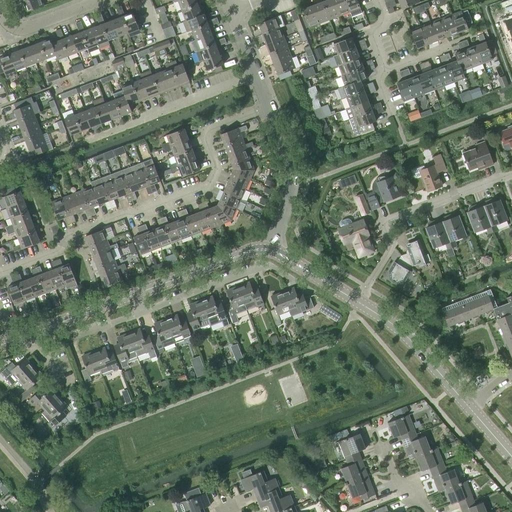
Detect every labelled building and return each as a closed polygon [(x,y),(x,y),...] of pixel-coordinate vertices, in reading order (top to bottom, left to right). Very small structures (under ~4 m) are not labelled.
[(41,0),(29,0),(23,2),(27,12),(44,6),(41,0)] [(178,1),(181,11),(200,4),(198,0),(178,0),(173,2),(173,3),(178,1)] [(333,0),(329,0),(323,2),(329,20),(340,16),(333,0)] [(344,0),(333,0),(340,16),(349,13),(344,0)] [(357,0),(344,0),(349,13),(350,12),(351,17),(362,13),(360,9),(360,8),(357,0)] [(419,2),(418,0),(397,0),(401,9),(419,2)] [(323,2),(313,6),(319,24),(329,20),(323,2)] [(181,11),(185,21),(188,21),(187,20),(201,15),(204,14),(200,4),(181,11)] [(158,14),(160,19),(166,16),(165,12),(166,11),(164,6),(155,9),(157,14),(158,14)] [(319,24),(313,6),(302,10),(304,16),(302,17),(306,28),(309,27),(309,28),(319,24)] [(290,12),(294,22),(299,20),(295,9),(290,12)] [(461,10),(451,14),(457,32),(468,28),(466,24),(472,22),(468,13),(463,15),(461,10)] [(112,21),(118,37),(128,33),(122,17),(125,16),(123,11),(118,13),(120,18),(112,21)] [(122,17),(128,33),(130,37),(140,33),(133,14),(125,17),(125,16),(122,17)] [(187,32),(191,30),(207,24),(208,26),(213,25),(211,20),(207,21),(204,14),(201,15),(187,20),(188,21),(185,21),(183,22),(187,32)] [(451,14),(440,18),(447,36),(457,32),(451,14)] [(166,16),(160,19),(162,24),(161,25),(162,29),(172,26),(170,21),(168,21),(166,16)] [(259,23),(263,34),(280,27),(276,17),(259,23)] [(440,18),(430,22),(437,40),(447,36),(440,18)] [(92,29),(99,49),(109,45),(108,41),(102,25),(104,24),(103,19),(98,21),(100,26),(92,29)] [(296,27),(298,32),(303,30),(299,20),(294,22),(296,27)] [(102,25),(108,41),(118,37),(112,21),(104,24),(102,25)] [(430,22),(420,26),(427,44),(437,40),(430,22)] [(191,30),(195,40),(211,34),(208,26),(207,24),(191,30)] [(427,44),(420,26),(410,30),(416,48),(427,44)] [(72,37),(78,52),(88,49),(82,33),(85,32),(83,27),(77,29),(79,34),(72,37)] [(263,34),(266,44),(284,37),(280,27),(263,34)] [(82,33),(88,49),(89,52),(99,49),(92,29),(85,32),(82,33)] [(300,37),(302,42),(307,40),(303,30),(298,32),(300,37)] [(334,32),(324,36),(326,41),(336,38),(334,32)] [(59,41),(52,44),(51,44),(56,55),(55,56),(57,60),(68,56),(62,40),(64,39),(62,34),(57,36),(59,41)] [(195,40),(199,50),(215,44),(216,47),(221,45),(219,40),(214,42),(211,34),(195,40)] [(62,40),(68,56),(78,52),(72,37),(64,39),(62,40)] [(266,44),(270,54),(288,48),(284,37),(266,44)] [(334,45),(338,54),(356,48),(352,38),(334,45)] [(50,39),(40,43),(46,59),(55,56),(56,55),(51,44),(52,44),(50,39)] [(162,43),(164,48),(165,48),(166,50),(172,48),(169,40),(162,43)] [(304,48),(306,52),(311,50),(307,40),(302,42),(304,48)] [(486,42),(475,46),(482,64),(493,60),(486,42)] [(40,43),(30,47),(36,63),(46,59),(40,43)] [(199,62),(203,60),(219,54),(216,47),(215,44),(199,50),(195,52),(199,62)] [(475,46),(465,50),(472,68),(482,64),(475,46)] [(30,47),(19,51),(26,67),(36,63),(30,47)] [(270,54),(274,64),(292,57),(288,48),(270,54)] [(338,66),(359,58),(356,48),(338,54),(333,56),(337,66),(338,66)] [(455,54),(457,61),(458,61),(462,71),(472,68),(465,50),(455,54)] [(19,51),(9,55),(15,71),(26,67),(19,51)] [(123,57),(127,68),(135,65),(131,54),(123,57)] [(219,54),(203,60),(207,71),(214,68),(215,72),(222,70),(221,65),(223,64),(219,54)] [(15,71),(9,55),(0,58),(0,61),(2,65),(0,66),(0,72),(0,74),(4,72),(7,79),(17,75),(15,71)] [(112,61),(114,67),(125,63),(122,57),(112,61)] [(274,64),(278,75),(296,68),(292,57),(274,64)] [(341,76),(341,77),(363,68),(359,58),(338,66),(341,76)] [(458,61),(457,61),(448,65),(454,82),(465,78),(462,71),(458,61)] [(175,62),(170,63),(179,87),(190,83),(182,64),(177,66),(175,62)] [(428,62),(424,63),(434,90),(444,86),(438,69),(432,71),(430,67),(428,62)] [(167,70),(162,72),(169,91),(179,87),(170,63),(165,65),(167,70)] [(423,74),(417,76),(424,94),(434,90),(424,63),(419,65),(422,70),(423,74)] [(448,65),(438,69),(444,86),(454,82),(448,65)] [(304,77),(316,75),(315,66),(302,68),(304,77)] [(344,87),(349,85),(360,81),(361,82),(367,79),(363,68),(341,77),(344,87)] [(159,94),(152,76),(152,75),(150,70),(140,74),(142,80),(149,98),(159,94)] [(152,75),(152,76),(159,94),(169,91),(162,72),(152,75)] [(417,76),(407,80),(414,98),(424,94),(417,76)] [(142,80),(132,83),(139,102),(149,98),(142,80)] [(414,98),(407,80),(397,84),(404,102),(414,98)] [(344,87),(338,89),(341,99),(346,97),(346,98),(364,91),(361,82),(360,81),(349,85),(344,87)] [(121,87),(125,96),(128,104),(128,103),(129,106),(139,102),(132,83),(121,87)] [(311,88),(306,90),(306,91),(309,99),(318,95),(315,87),(314,86),(311,88)] [(346,98),(350,108),(368,101),(364,91),(346,98)] [(318,95),(309,99),(314,109),(314,110),(321,107),(320,106),(319,102),(320,99),(318,95)] [(125,96),(115,100),(121,116),(132,112),(129,106),(128,103),(128,104),(125,96)] [(35,114),(40,112),(36,102),(33,103),(31,97),(13,104),(16,110),(14,110),(18,121),(35,114)] [(92,101),(95,108),(101,124),(111,120),(105,104),(103,97),(92,101)] [(115,100),(105,104),(111,120),(121,116),(115,100)] [(346,110),(349,120),(382,107),(380,103),(370,107),(368,101),(350,108),(346,110)] [(382,107),(349,120),(356,136),(374,129),(372,123),(376,122),(372,111),(377,109),(379,114),(384,112),(382,107)] [(95,108),(85,111),(91,128),(101,124),(95,108)] [(85,111),(75,115),(81,132),(91,128),(85,111)] [(18,121),(21,131),(38,124),(35,114),(18,121)] [(81,132),(75,115),(64,119),(70,136),(81,132)] [(59,128),(64,126),(62,120),(53,124),(55,130),(59,128)] [(21,131),(25,141),(42,135),(38,124),(21,131)] [(511,124),(507,126),(508,128),(499,131),(505,148),(511,146),(511,147),(511,124)] [(221,135),(225,145),(242,139),(239,133),(247,130),(246,126),(238,129),(238,128),(221,135)] [(328,127),(321,130),(324,136),(331,133),(328,127)] [(161,145),(163,149),(188,139),(184,129),(166,136),(169,142),(161,145)] [(46,144),(42,135),(25,141),(29,151),(34,150),(36,155),(53,149),(50,142),(46,144)] [(172,150),(174,156),(192,150),(188,139),(163,149),(164,153),(172,150)] [(225,145),(228,155),(246,149),(253,145),(252,142),(244,145),(242,139),(225,145)] [(493,164),(484,141),(475,145),(476,147),(463,153),(469,170),(483,164),(484,167),(493,164)] [(228,155),(232,165),(249,158),(246,149),(228,155)] [(114,150),(108,152),(110,158),(110,159),(116,156),(116,155),(114,150)] [(169,165),(171,169),(196,160),(192,150),(174,156),(176,162),(169,165)] [(421,175),(427,191),(441,186),(436,172),(445,169),(440,154),(433,157),(435,164),(425,168),(424,165),(414,169),(417,177),(421,175)] [(234,169),(233,172),(250,180),(254,170),(249,158),(232,165),(234,169)] [(151,159),(141,163),(152,192),(157,190),(154,183),(160,181),(151,159)] [(196,160),(171,169),(172,173),(179,170),(182,177),(200,170),(196,160)] [(141,163),(131,167),(139,189),(145,187),(148,194),(152,192),(141,163)] [(131,167),(121,171),(132,200),(136,198),(133,191),(139,189),(131,167)] [(121,171),(111,174),(119,196),(125,194),(127,201),(132,200),(121,171)] [(233,172),(228,182),(245,189),(250,180),(233,172)] [(111,174),(101,178),(112,207),(113,210),(117,209),(113,199),(119,196),(111,174)] [(354,174),(348,176),(351,184),(357,182),(354,174)] [(268,176),(265,183),(271,186),(274,179),(268,176)] [(367,195),(372,209),(379,206),(378,203),(399,195),(392,176),(389,178),(388,177),(387,176),(385,176),(383,176),(381,176),(379,177),(377,177),(376,179),(375,180),(374,182),(373,183),(372,185),(372,187),(373,189),(373,191),(373,192),(367,195)] [(92,186),(99,204),(105,202),(107,209),(112,207),(101,178),(91,182),(92,186)] [(228,182),(224,192),(241,199),(245,189),(228,182)] [(92,186),(82,190),(91,215),(96,213),(93,206),(99,204),(92,186)] [(15,187),(4,191),(6,196),(17,192),(15,187)] [(82,190),(72,194),(79,212),(84,210),(87,217),(91,215),(82,190)] [(2,198),(6,208),(24,201),(20,191),(17,192),(6,196),(2,198)] [(224,192),(219,201),(236,209),(239,203),(246,207),(248,203),(241,199),(224,192)] [(370,213),(363,193),(354,197),(361,216),(370,213)] [(72,194),(62,198),(71,223),(75,221),(73,214),(79,212),(72,194)] [(71,223),(62,198),(51,202),(58,219),(64,217),(67,225),(71,223)] [(493,198),(482,202),(493,231),(497,230),(495,224),(507,220),(499,200),(495,201),(493,198)] [(6,208),(10,218),(28,212),(24,201),(6,208)] [(206,201),(202,203),(212,228),(222,224),(215,206),(209,209),(206,201)] [(217,205),(215,206),(222,224),(231,220),(236,209),(219,201),(217,205)] [(493,231),(482,202),(470,207),(472,210),(467,212),(474,232),(486,227),(489,233),(493,231)] [(200,212),(195,214),(202,232),(212,228),(202,203),(197,204),(200,212)] [(186,209),(182,211),(193,241),(195,240),(193,235),(202,232),(195,214),(189,216),(186,209)] [(180,219),(174,222),(181,239),(189,236),(192,242),(193,241),(182,211),(177,212),(180,219)] [(5,227),(6,231),(32,222),(28,212),(10,218),(12,225),(5,227)] [(452,213),(440,218),(452,249),(453,250),(457,248),(454,240),(465,236),(458,215),(453,217),(452,213)] [(166,217),(161,218),(171,243),(181,239),(174,222),(169,224),(166,217)] [(160,227),(154,229),(161,247),(171,243),(161,218),(157,220),(160,227)] [(452,249),(440,218),(429,222),(431,226),(426,227),(433,247),(445,243),(448,250),(452,249)] [(352,241),(358,257),(374,251),(368,235),(369,234),(363,219),(352,223),(351,221),(350,220),(348,219),(346,219),(342,220),(341,221),(340,223),(340,225),(341,228),(337,229),(344,244),(352,241)] [(16,233),(18,238),(36,232),(32,222),(6,231),(8,236),(16,233)] [(146,224),(141,226),(151,251),(161,247),(154,229),(148,232),(146,224)] [(151,251),(141,226),(137,227),(140,235),(134,237),(139,251),(140,255),(151,251)] [(85,236),(89,246),(107,240),(105,234),(112,231),(111,228),(105,230),(103,230),(85,236)] [(36,232),(18,238),(20,245),(13,247),(14,251),(22,248),(22,249),(39,242),(36,232)] [(409,252),(401,255),(410,266),(418,264),(419,266),(428,263),(419,239),(410,242),(410,244),(406,246),(409,252)] [(89,246),(93,257),(118,247),(117,243),(109,246),(107,240),(89,246)] [(133,243),(128,245),(131,253),(136,251),(134,246),(133,243)] [(93,257),(97,267),(114,260),(111,251),(118,248),(118,247),(93,257)] [(410,266),(401,255),(396,263),(394,262),(388,271),(389,280),(396,284),(405,281),(410,272),(408,270),(410,266)] [(60,259),(56,260),(67,289),(77,285),(69,263),(63,266),(60,259)] [(54,269),(48,271),(55,289),(65,285),(67,289),(56,260),(51,262),(54,269)] [(97,267),(101,277),(126,268),(125,264),(117,266),(114,260),(97,267)] [(40,266),(35,268),(45,293),(55,289),(48,271),(43,273),(40,266)] [(34,277),(28,279),(35,297),(45,293),(35,268),(31,270),(34,277)] [(126,268),(101,277),(105,287),(122,281),(120,274),(128,271),(126,268)] [(20,274),(15,275),(26,305),(28,305),(26,300),(35,297),(28,279),(23,281),(20,274)] [(26,305),(15,275),(11,277),(14,284),(8,287),(14,304),(24,301),(26,306),(26,305)] [(248,281),(237,286),(246,310),(262,304),(263,309),(265,308),(263,303),(259,291),(253,294),(248,281)] [(246,310),(237,286),(226,290),(231,302),(225,304),(232,323),(238,321),(236,314),(246,310)] [(292,315),(314,307),(309,295),(303,297),(301,292),(296,294),(294,287),(283,291),(292,315)] [(289,310),(282,291),(271,296),(276,308),(270,310),(275,324),(281,322),(278,314),(289,310)] [(473,300),(472,297),(465,299),(466,303),(458,306),(457,303),(450,305),(451,309),(442,312),(448,326),(493,309),(511,359),(511,316),(511,314),(511,313),(511,300),(511,299),(511,296),(506,298),(508,302),(493,308),(486,291),(480,293),(481,297),(473,300)] [(212,295),(200,300),(207,318),(219,314),(222,323),(227,320),(222,305),(216,307),(212,295)] [(207,318),(200,300),(189,304),(194,316),(188,318),(194,335),(200,332),(199,328),(209,324),(207,318)] [(323,304),(319,310),(328,315),(332,310),(323,304)] [(177,314),(165,318),(172,337),(174,342),(191,336),(187,324),(181,326),(177,314)] [(172,337),(165,318),(154,322),(159,335),(153,337),(157,349),(163,347),(174,342),(172,337)] [(140,328),(128,332),(137,356),(148,351),(150,358),(156,356),(149,338),(144,340),(140,328)] [(137,356),(128,332),(117,337),(121,349),(116,351),(122,368),(128,365),(126,360),(137,356)] [(231,347),(237,362),(244,360),(238,344),(231,347)] [(104,347),(93,351),(100,370),(101,373),(112,369),(113,371),(119,369),(114,357),(109,359),(104,347)] [(100,370),(93,351),(81,355),(86,368),(81,370),(85,382),(91,380),(88,374),(100,370)] [(11,371),(18,380),(33,367),(25,358),(15,366),(11,361),(0,371),(4,376),(11,371)] [(195,370),(198,377),(199,377),(207,374),(204,366),(195,370)] [(33,367),(18,380),(26,389),(17,396),(21,401),(35,389),(31,384),(41,376),(33,367)] [(129,370),(124,372),(126,380),(132,378),(129,370)] [(36,400),(44,410),(59,397),(51,388),(41,396),(37,392),(28,400),(32,404),(36,400)] [(59,397),(44,410),(45,410),(42,413),(49,421),(48,423),(52,427),(61,419),(57,415),(67,406),(59,397)] [(99,401),(92,403),(95,411),(102,408),(99,401)] [(407,407),(393,412),(396,420),(404,417),(403,415),(409,413),(407,407)] [(400,435),(402,439),(416,434),(409,415),(404,417),(396,420),(387,423),(393,437),(400,435)] [(347,429),(328,436),(330,442),(349,435),(347,429)] [(339,442),(346,461),(360,456),(359,451),(366,448),(360,433),(339,442)] [(409,459),(416,457),(416,456),(430,451),(430,450),(425,436),(418,438),(416,434),(402,439),(409,459)] [(452,434),(447,436),(449,442),(455,440),(452,434)] [(429,468),(430,473),(445,467),(437,447),(430,450),(430,451),(416,456),(416,457),(422,471),(429,468)] [(340,469),(346,484),(368,475),(360,456),(346,461),(348,466),(340,469)] [(438,493),(445,490),(445,489),(459,484),(453,469),(447,472),(445,467),(430,473),(438,493)] [(253,488),(256,497),(279,488),(278,486),(280,485),(278,480),(276,481),(275,478),(268,481),(264,471),(253,475),(251,470),(242,473),(244,479),(241,480),(246,491),(253,488)] [(368,475),(346,484),(352,499),(359,496),(361,501),(376,495),(368,475)] [(458,502),(459,506),(474,500),(466,481),(459,484),(445,489),(445,490),(451,504),(458,502)] [(268,505),(270,511),(280,511),(295,506),(290,495),(283,497),(279,488),(256,497),(261,508),(268,505)] [(204,511),(203,508),(210,505),(206,494),(183,502),(187,511),(204,511)] [(461,511),(487,511),(483,502),(476,505),(474,500),(459,506),(461,511)]
